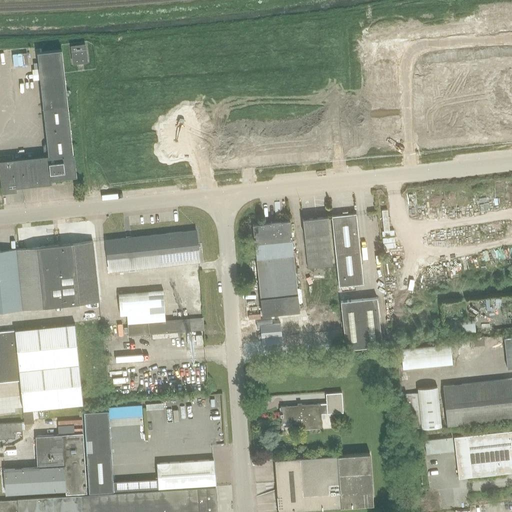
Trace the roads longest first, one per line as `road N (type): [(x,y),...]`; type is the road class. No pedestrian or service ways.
road 1 (unclassified): [(244,511),(221,195)]
road 2 (unclassified): [(221,195),(511,163)]
road 3 (unclassified): [(0,218),(221,195)]
